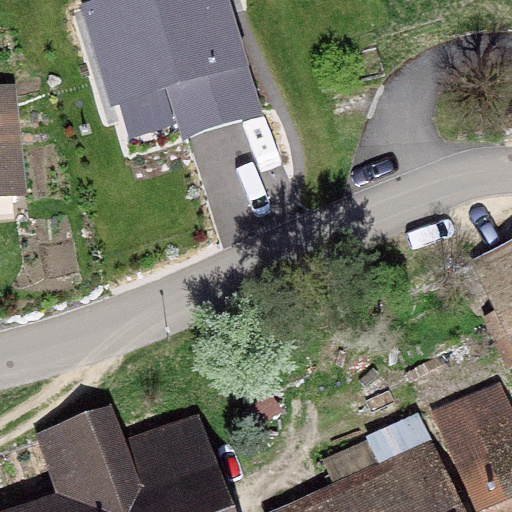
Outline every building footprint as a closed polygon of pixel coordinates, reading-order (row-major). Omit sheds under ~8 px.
[(254,116),(221,0),(137,0),(85,15),(112,110),(167,94),(179,138),(224,125),(254,116)] [(0,176),(11,175),(2,94),(0,94),(0,176)] [(511,248),(482,262),(511,331),(511,248)] [(249,406),(263,426),(284,411),(270,391),(249,406)] [(227,511),(197,425),(123,451),(110,414),(44,438),(68,505),(49,511),(227,511)] [(511,511),(511,448),(458,472),(475,511),(511,511)] [(460,511),(434,453),(298,511),(460,511)]
